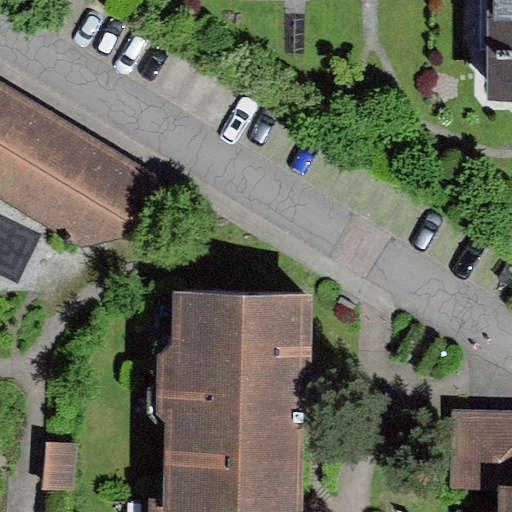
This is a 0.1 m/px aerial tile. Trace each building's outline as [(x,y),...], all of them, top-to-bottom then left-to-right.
[(511,0),(489,0),(489,75),(511,75),(511,0)] [(172,184),(0,79),(0,188),(82,240),(148,224),(172,184)] [(307,278),(168,274),(162,492),(280,494),(301,496),(307,278)] [(511,511),(511,407),(451,408),(451,490),(491,490),(491,511),(511,511)] [(80,437),(50,435),(46,482),(77,484),(80,437)] [(279,511),(280,494),(162,492),(141,492),(140,511),(279,511)]
